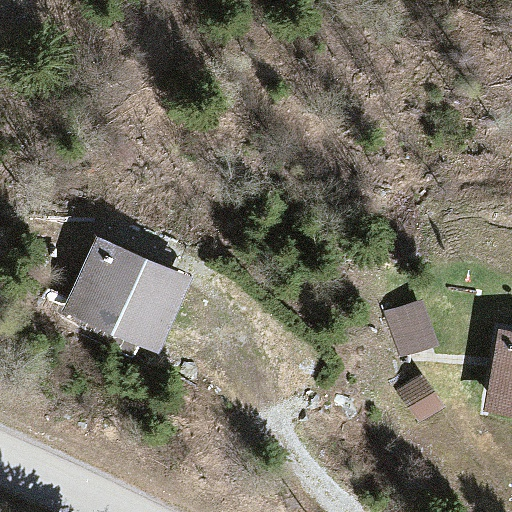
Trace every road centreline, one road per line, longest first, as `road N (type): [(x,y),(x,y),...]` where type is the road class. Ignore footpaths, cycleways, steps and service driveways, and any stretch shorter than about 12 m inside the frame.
road 1 (track): [(348,511),(292,451),(234,361)]
road 2 (unclassified): [(0,460),(115,511)]
